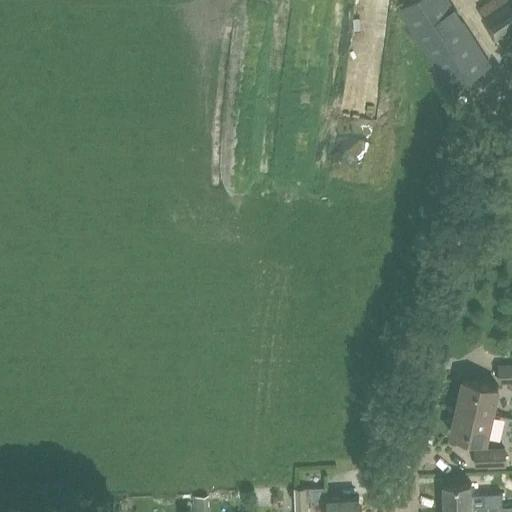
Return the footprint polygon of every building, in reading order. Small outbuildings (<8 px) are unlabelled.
[(452,91),(492,65),(450,0),(415,0),(399,10),(452,91)] [(504,45),(511,39),(511,0),(488,0),(479,7),(504,45)] [(356,70),(379,69),(378,41),(354,42),(356,70)] [(499,381),(511,380),(511,362),(499,363),(499,381)] [(464,377),(457,405),(493,413),(499,385),(464,377)] [(487,441),(493,413),(457,405),(451,433),(487,441)] [(476,466),(507,464),(507,446),(475,448),(476,466)] [(444,508),(504,505),(503,490),(472,492),(471,482),(443,483),(444,508)] [(328,511),(360,511),(360,495),(328,497),(328,486),(297,487),(298,511),(306,511),(306,499),(312,499),(312,509),(329,509),(328,511)] [(196,511),(210,511),(210,494),(196,495),(196,511)]
